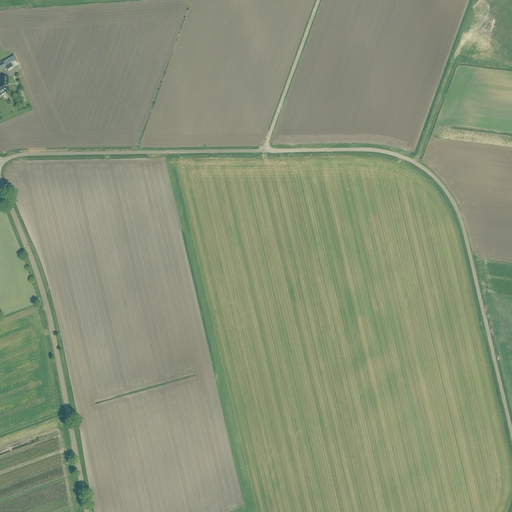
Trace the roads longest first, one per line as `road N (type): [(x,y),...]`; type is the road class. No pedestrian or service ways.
road 1 (unclassified): [(511,436),(458,212),(415,163),(373,149),(34,153),(0,162)]
road 2 (tertiary): [(87,511),(42,289),(0,181)]
road 3 (track): [(318,0),(263,150)]
